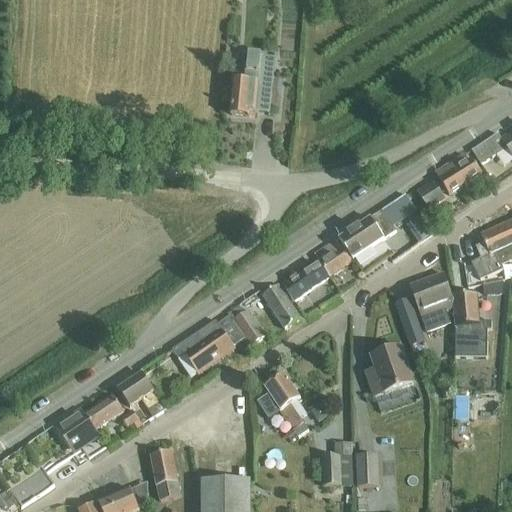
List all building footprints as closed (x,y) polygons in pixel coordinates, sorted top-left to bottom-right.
[(272,89),(275,58),(249,55),(246,84),(235,83),(231,117),(249,119),(249,115),(255,116),(256,114),(269,115),(272,89)] [(483,167),(508,150),(511,156),(511,134),(503,141),(499,136),(473,154),(483,167)] [(452,166),(437,175),(437,176),(451,198),(482,178),(473,162),(469,164),(465,157),(452,166)] [(430,213),(446,203),(435,185),(419,196),(430,213)] [(382,213),(340,241),(344,247),(343,248),(349,257),(354,264),(365,257),(397,235),(394,230),(417,214),(406,198),(382,213)] [(476,263),(471,265),(476,274),(480,283),(483,281),(488,280),(497,276),(504,273),(502,269),(511,264),(511,223),(495,231),(481,237),(483,241),(485,245),(479,248),(476,249),(478,255),(481,260),(476,263)] [(354,264),(343,248),(340,249),(336,243),(325,251),(328,257),(319,263),(330,280),(354,264)] [(330,280),(319,263),(298,277),(294,272),(283,278),(287,283),(283,286),(295,303),(330,280)] [(445,277),(412,289),(429,336),(451,327),(447,315),(455,312),(455,304),(445,277)] [(483,297),(502,295),(503,284),(483,287),(483,297)] [(263,298),(286,333),(302,323),(279,287),(263,298)] [(478,297),(455,299),(458,325),(457,358),(487,358),(488,331),(492,331),(492,325),(480,324),(478,297)] [(411,303),(398,308),(413,349),(427,344),(411,303)] [(247,340),(246,341),(252,350),(267,339),(249,312),(245,315),(240,308),(229,316),(230,317),(247,340)] [(247,340),(230,317),(218,326),(217,324),(173,353),(191,379),(235,350),(234,349),(246,341),(247,340)] [(380,381),(371,385),(376,400),(385,397),(414,388),(401,349),(373,359),(380,381)] [(474,378),(474,368),(458,368),(458,379),(474,378)] [(142,401),(154,419),(167,411),(144,375),(119,391),(131,409),(142,401)] [(270,397),(258,405),(269,421),(280,413),(294,434),(299,441),(309,434),(304,427),(291,408),(302,401),(285,377),(265,390),(270,397)] [(463,388),(475,388),(474,379),(463,380),(463,388)] [(108,394),(82,411),(97,433),(123,415),(108,394)] [(457,399),(457,411),(470,411),(470,400),(457,399)] [(97,433),(82,411),(56,429),(71,451),(97,433)] [(140,422),(134,413),(123,420),(129,430),(134,426),(140,422)] [(140,422),(134,426),(137,431),(137,432),(143,428),(143,427),(140,422)] [(352,489),(352,471),(351,449),(340,449),(340,459),(324,459),(324,489),(352,489)] [(162,504),(182,499),(172,454),(152,459),(162,504)] [(455,469),(467,469),(467,456),(455,456),(455,469)] [(357,459),(357,491),(377,491),(378,459),(357,459)] [(9,494),(20,511),(54,490),(42,472),(9,494)] [(203,511),(251,511),(251,483),(203,483),(203,511)] [(139,511),(130,492),(100,505),(102,511),(139,511)] [(254,502),(254,511),(275,511),(275,501),(254,502)]
